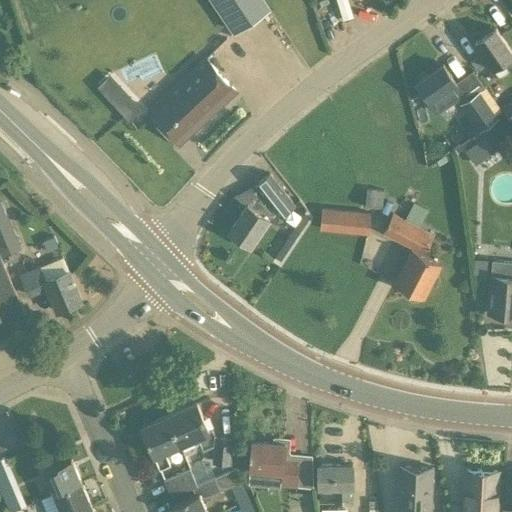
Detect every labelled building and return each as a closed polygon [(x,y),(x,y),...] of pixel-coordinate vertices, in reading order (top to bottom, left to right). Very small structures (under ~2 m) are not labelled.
[(205,0),(198,6),(225,35),(261,0),(205,0)] [(347,32),(355,26),(341,3),(332,9),(347,32)] [(511,69),(511,68),(511,51),(495,27),(474,42),(492,68),(504,59),(511,69)] [(205,55),(203,56),(148,108),(177,139),(188,129),(192,133),(202,124),(201,123),(237,90),(218,69),(205,55)] [(437,112),(463,94),(442,64),(416,82),(437,112)] [(478,129),(497,116),(479,90),(460,103),(478,129)] [(511,122),(511,100),(500,108),(510,124),(511,122)] [(471,163),(492,147),(481,133),(460,150),(471,163)] [(274,223),(279,217),(295,204),(270,171),(254,184),(260,192),(256,199),(252,205),(247,202),(230,230),(237,234),(235,237),(236,241),(244,246),(247,245),(249,242),(252,244),(268,218),(274,223)] [(382,208),(384,189),(366,187),(363,206),(382,208)] [(409,200),(402,215),(418,222),(425,207),(409,200)] [(321,206),(319,227),(319,229),(369,234),(370,211),(321,206)] [(424,295),(440,262),(423,253),(433,233),(391,212),(382,231),(412,246),(395,280),(424,295)] [(0,217),(0,254),(2,258),(21,250),(6,215),(0,217)] [(295,226),(290,233),(298,238),(302,231),(295,226)] [(290,233),(285,240),(293,245),(298,238),(290,233)] [(0,334),(29,322),(2,258),(0,254),(0,334)] [(83,299),(70,268),(64,254),(22,272),(32,297),(50,289),(59,310),(83,299)] [(511,261),(492,260),(491,275),(488,313),(511,315),(511,261)] [(198,403),(169,416),(181,444),(198,437),(204,450),(215,445),(214,462),(230,463),(232,439),(217,438),(214,429),(210,431),(198,403)] [(165,451),(181,444),(169,416),(142,427),(160,468),(170,464),(165,451)] [(5,438),(10,446),(18,442),(14,433),(5,438)] [(280,485),(297,486),(299,460),(282,459),(284,443),(251,441),(249,468),(281,470),(280,485)] [(0,488),(4,499),(8,509),(10,511),(21,507),(24,506),(3,457),(0,457),(0,488)] [(44,470),(54,493),(43,498),(54,493),(81,482),(72,459),(44,470)] [(335,501),(349,501),(349,486),(353,486),(353,464),(319,464),(319,486),(335,486),(335,501)] [(429,511),(432,468),(400,466),(397,511),(429,511)] [(238,503),(249,498),(242,480),(241,480),(235,467),(214,476),(220,490),(230,485),(238,503)] [(198,485),(197,484),(190,469),(165,480),(172,496),(198,485)] [(495,511),(497,471),(467,470),(465,511),(495,511)] [(62,511),(72,511),(91,504),(81,482),(54,493),(62,511)] [(206,511),(200,498),(198,493),(171,505),(174,511),(206,511)] [(249,498),(238,503),(241,511),(251,511),(255,511),(249,498)]
